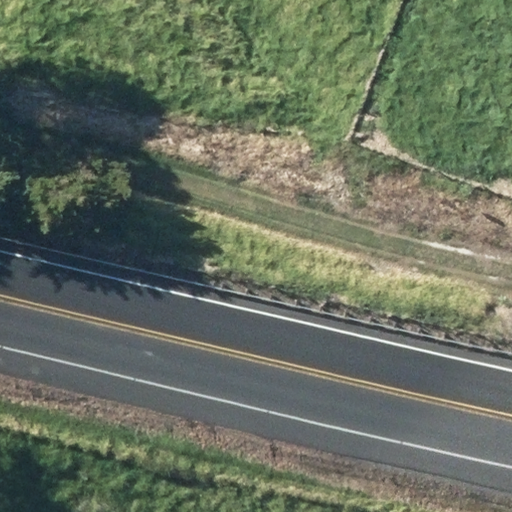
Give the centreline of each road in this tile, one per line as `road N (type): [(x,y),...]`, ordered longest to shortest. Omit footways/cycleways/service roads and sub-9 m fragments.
road 1 (track): [(0,88),(106,140),(511,270)]
road 2 (primary): [(0,322),(511,447)]
